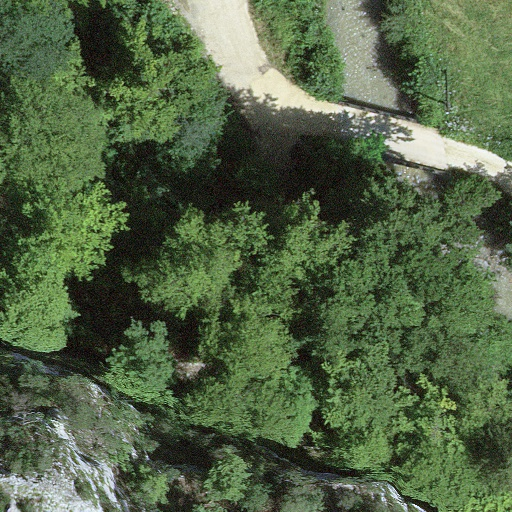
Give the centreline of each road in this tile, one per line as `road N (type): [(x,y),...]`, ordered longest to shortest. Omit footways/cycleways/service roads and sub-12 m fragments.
road 1 (track): [(511,176),(427,139),(323,119)]
road 2 (track): [(323,119),(260,82),(236,0)]
